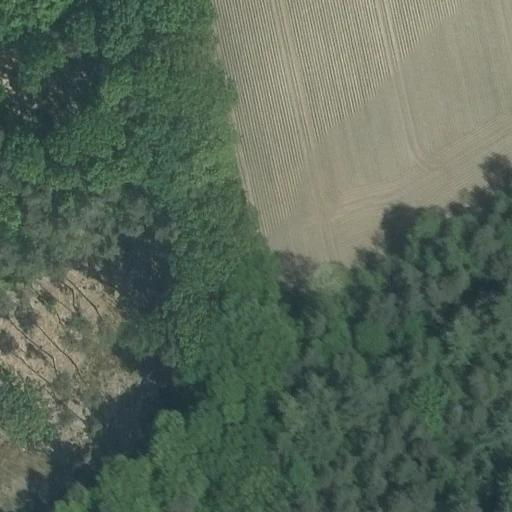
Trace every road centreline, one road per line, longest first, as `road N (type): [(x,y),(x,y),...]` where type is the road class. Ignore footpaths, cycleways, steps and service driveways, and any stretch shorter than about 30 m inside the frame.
road 1 (track): [(264,511),(155,0)]
road 2 (track): [(150,511),(511,317)]
road 3 (track): [(187,160),(101,216),(0,262)]
